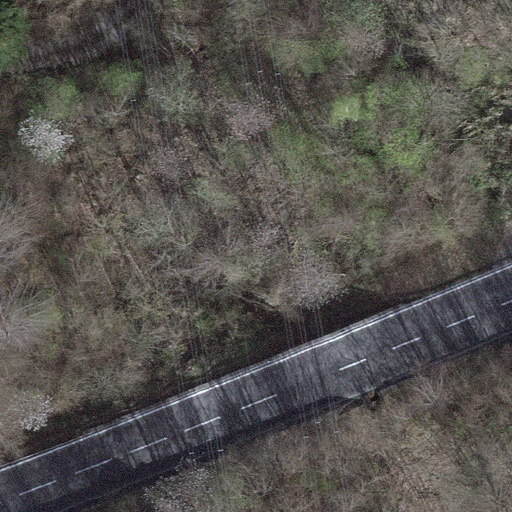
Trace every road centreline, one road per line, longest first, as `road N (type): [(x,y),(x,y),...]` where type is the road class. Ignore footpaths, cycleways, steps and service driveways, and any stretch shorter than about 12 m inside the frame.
road 1 (primary): [(511,301),(0,504)]
road 2 (track): [(0,60),(96,32),(128,0)]
